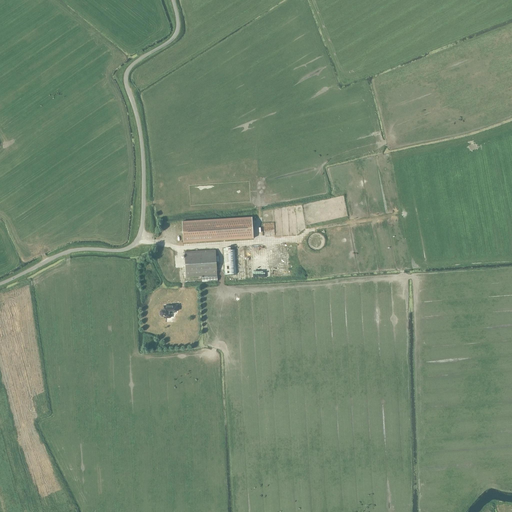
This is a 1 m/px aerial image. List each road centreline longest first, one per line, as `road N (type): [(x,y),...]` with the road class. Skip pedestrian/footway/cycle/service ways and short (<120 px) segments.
road 1 (unclassified): [(0,284),(73,249),(125,249),(139,238),(142,149),(126,75),(174,35),(172,0)]
road 2 (track): [(295,238),(180,247),(139,238)]
